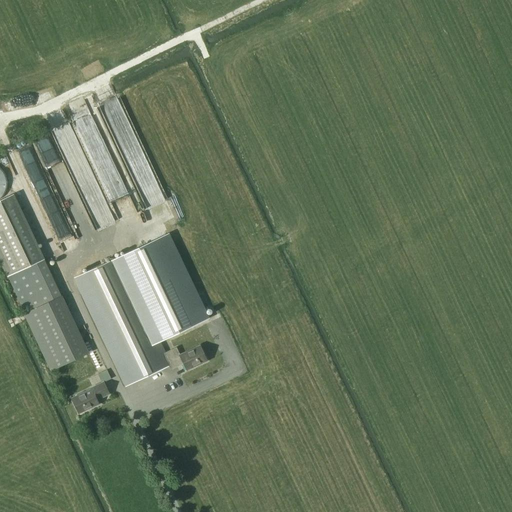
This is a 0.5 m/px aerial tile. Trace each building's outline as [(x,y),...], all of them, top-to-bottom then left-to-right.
[(70,168),(84,162),(69,128),(55,134),(70,168)] [(56,199),(40,159),(24,165),(36,194),(43,191),(47,203),(56,199)] [(0,192),(8,189),(0,171),(0,192)] [(114,224),(99,189),(83,196),(98,231),(114,224)] [(0,262),(50,370),(88,352),(14,193),(0,199),(0,262)] [(74,278),(125,386),(172,365),(166,353),(160,339),(203,318),(165,237),(122,257),(74,278)] [(174,369),(184,364),(187,370),(207,361),(200,346),(180,356),(177,348),(166,353),(172,365),(174,369)] [(91,389),(92,389),(72,399),(79,414),(99,404),(97,400),(109,394),(104,383),(91,389)]
